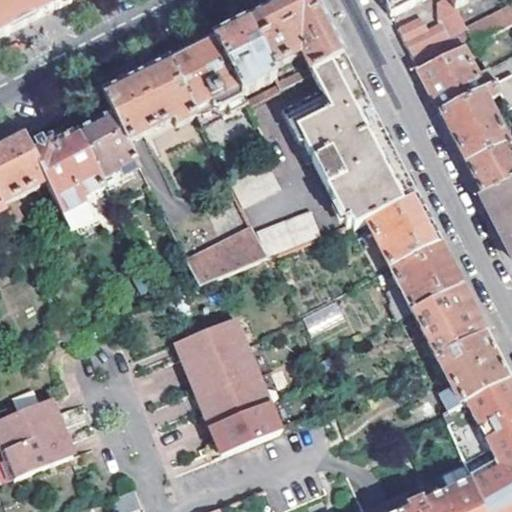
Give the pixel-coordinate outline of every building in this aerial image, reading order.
[(0,0),(0,40),(49,16),(56,12),(49,0),(0,0)] [(79,0),(49,0),(56,12),(79,0)] [(297,0),(291,3),(249,25),(272,70),(302,56),(312,76),(345,59),(316,2),(310,0),(297,0)] [(425,19),(400,32),(420,71),(465,49),(477,43),(469,29),(458,7),(454,0),(383,0),(392,16),(424,0),(439,0),(442,6),(441,21),(442,25),(430,30),(425,19)] [(511,7),(469,29),(477,43),(511,25),(511,7)] [(216,42),(245,100),(279,83),(272,70),(249,25),(240,29),(216,42)] [(219,114),(245,100),(216,42),(193,53),(170,65),(195,116),(210,108),(213,114),(219,114)] [(438,107),(442,114),(486,91),(465,49),(420,71),(438,107)] [(368,225),(418,200),(385,137),(351,71),(345,59),(312,76),(322,94),(287,112),(349,234),(368,225)] [(116,120),(130,147),(173,125),(176,131),(198,120),(195,116),(170,65),(114,93),(105,98),(116,120)] [(511,77),(499,85),(503,95),(502,95),(509,111),(511,109),(511,77)] [(467,163),(510,143),(489,101),(502,95),(503,95),(499,85),(497,86),(486,91),(442,114),(449,127),(467,163)] [(124,178),(141,171),(130,147),(116,120),(80,138),(101,182),(121,172),(124,178)] [(32,153),(50,188),(73,236),(94,225),(83,204),(106,192),(101,182),(80,138),(66,145),(63,138),(32,153)] [(17,143),(0,151),(0,200),(6,212),(25,202),(50,188),(32,153),(26,139),(17,143)] [(511,184),(511,147),(510,143),(467,163),(482,191),(484,196),(511,184)] [(235,183),(241,202),(279,189),(272,170),(235,183)] [(511,184),(484,196),(511,249),(511,184)] [(368,225),(391,270),(441,246),(430,223),(418,200),(368,225)] [(6,212),(8,216),(15,231),(34,221),(25,202),(6,212)] [(187,264),(200,290),(269,263),(253,230),(187,264)] [(391,270),(413,314),(463,289),(452,267),(441,246),(391,270)] [(440,359),(487,335),(468,299),(463,289),(413,314),(436,361),(440,359)] [(311,337),(346,321),(337,301),(302,317),(311,337)] [(286,437),(280,423),(272,426),(267,413),(261,400),(269,397),(263,380),(256,364),(248,368),(242,355),(237,342),(245,338),(239,324),(178,349),(201,406),(224,463),(286,437)] [(57,336),(61,346),(70,342),(65,332),(57,336)] [(492,344),(487,335),(440,359),(464,407),(511,382),(492,344)] [(251,351),(245,338),(237,342),(242,355),(251,351)] [(248,368),(256,364),(251,351),(242,355),(248,368)] [(464,407),(446,416),(460,448),(486,511),(511,511),(511,383),(511,382),(464,407)] [(261,400),(267,413),(275,410),(269,397),(261,400)] [(51,405),(0,424),(0,435),(1,439),(0,439),(0,450),(2,455),(8,470),(13,468),(18,483),(73,461),(51,405)] [(272,426),(280,423),(275,410),(267,413),(272,426)] [(486,511),(460,448),(314,511),(486,511)] [(13,485),(18,483),(13,468),(8,470),(13,485)] [(114,511),(142,511),(136,495),(111,505),(114,511)]
